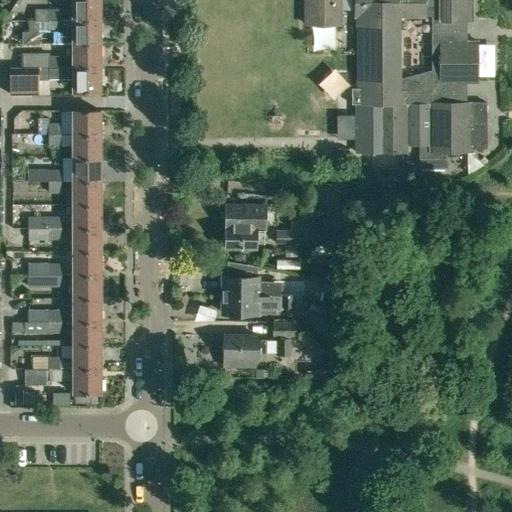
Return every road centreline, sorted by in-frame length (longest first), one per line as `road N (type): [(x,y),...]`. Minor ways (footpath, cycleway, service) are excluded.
road 1 (residential): [(148,426),(150,0)]
road 2 (residential): [(148,426),(0,426)]
